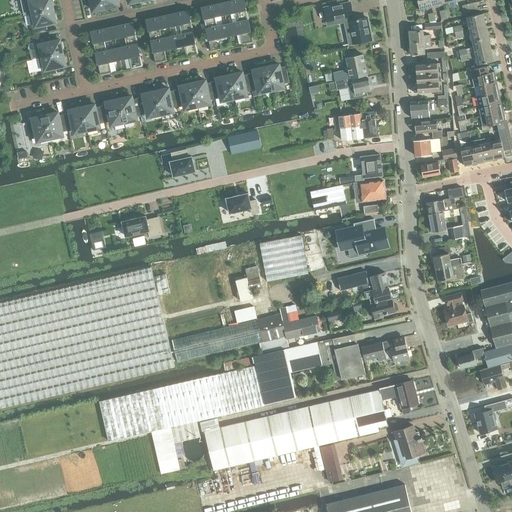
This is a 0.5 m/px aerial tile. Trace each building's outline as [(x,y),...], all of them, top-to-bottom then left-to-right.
[(25,0),(29,14),(53,9),(53,5),(54,5),(53,0),(25,0)] [(104,0),(85,0),(85,1),(91,0),(93,10),(95,10),(96,12),(103,10),(102,8),(106,8),(104,0)] [(104,0),(106,8),(109,7),(110,9),(117,7),(116,5),(119,5),(117,0),(104,0)] [(235,0),(223,3),(225,13),(235,11),(237,22),(248,20),(244,0),(235,0)] [(433,7),(433,5),(431,0),(418,0),(420,9),(427,7),(428,9),(433,7)] [(477,2),(470,3),(472,11),(479,9),(477,2)] [(206,29),(222,25),(220,14),(225,13),(223,3),(202,7),(206,29)] [(372,39),(367,16),(353,19),(352,15),(353,15),(350,3),(324,8),(327,21),(349,16),(355,43),(372,39)] [(465,12),(472,11),(470,3),(463,5),(465,12)] [(57,19),(56,12),(54,12),(53,9),(29,14),(33,32),(47,29),(46,24),(56,21),(56,19),(57,19)] [(168,15),(170,25),(180,23),(182,34),(193,31),(188,10),(168,15)] [(466,24),(467,29),(486,25),(484,13),(468,17),(469,23),(466,24)] [(151,40),(161,38),(159,27),(170,25),(168,15),(146,19),(151,40)] [(237,22),(228,24),(230,35),(240,33),(242,44),(253,41),(248,20),(237,22)] [(133,22),(113,27),(115,37),(124,35),(127,46),(138,43),(136,37),(133,22)] [(228,24),(222,25),(206,29),(211,51),(222,48),(220,37),(230,35),(228,24)] [(473,40),(489,36),(486,25),(467,29),(468,34),(472,33),(473,40)] [(113,27),(91,31),(96,52),(106,50),(104,39),(115,37),(113,27)] [(423,30),(409,31),(410,42),(430,41),(429,35),(423,35),(423,30)] [(182,34),(172,36),(175,47),(184,45),(187,56),(198,53),(193,31),(182,34)] [(34,39),(38,58),(63,52),(62,49),(64,48),(62,41),(61,42),(60,39),(50,42),(49,36),(34,39)] [(172,36),(162,39),(161,38),(151,40),(156,63),(167,60),(164,49),(175,47),(172,36)] [(458,50),(460,56),(492,49),(489,36),(473,40),(475,47),(466,49),(466,48),(458,50)] [(425,48),(431,47),(430,41),(410,42),(412,56),(425,54),(425,48)] [(127,46),(117,48),(119,59),(124,58),(126,69),(131,67),(131,68),(142,66),(138,43),(127,46)] [(106,50),(96,52),(100,75),(112,72),(109,61),(119,59),(117,48),(106,51),(106,50)] [(479,64),(495,60),(492,49),(460,56),(461,61),(477,57),(479,64)] [(63,52),(38,58),(32,59),(35,71),(41,70),(42,76),(57,73),(55,67),(66,65),(65,63),(67,62),(65,55),(64,56),(63,52)] [(346,58),(348,69),(334,72),(333,72),(335,81),(347,78),(367,74),(363,54),(346,58)] [(439,63),(412,65),(413,75),(440,73),(439,63)] [(279,64),(266,67),(271,90),(281,88),(280,84),(289,82),(286,66),(280,67),(279,64)] [(474,87),(479,86),(497,82),(495,71),(490,72),(488,65),(470,70),(474,87)] [(254,72),(249,74),(252,90),(261,88),(261,92),(271,90),(266,67),(253,69),(254,72)] [(242,72),(229,75),(234,98),(244,96),(244,92),(252,90),(249,74),(243,75),(242,72)] [(441,83),(440,73),(413,75),(414,85),(441,83)] [(217,80),(212,82),(215,98),(224,96),(224,100),(234,98),(229,75),(217,77),(217,80)] [(335,81),(336,88),(349,85),(348,80),(347,78),(335,81)] [(371,91),(368,78),(354,81),(353,79),(348,80),(349,85),(349,87),(348,88),(350,99),(368,96),(367,92),(371,91)] [(205,80),(193,83),(198,106),(208,104),(207,100),(215,98),(212,82),(206,83),(205,80)] [(500,92),(497,82),(479,86),(481,95),(482,96),(500,92)] [(180,88),(175,90),(178,106),(187,104),(188,108),(198,106),(193,83),(180,86),(180,88)] [(441,83),(414,85),(414,92),(441,90),(441,83)] [(437,96),(437,99),(448,98),(447,84),(443,85),(444,95),(437,96)] [(318,85),(309,87),(310,93),(320,91),(318,85)] [(169,88),(156,91),(161,114),(171,112),(170,108),(178,106),(175,90),(169,91),(169,88)] [(144,96),(138,98),(142,114),(150,112),(151,116),(161,114),(156,91),(143,94),(144,96)] [(481,95),(476,96),(478,108),(502,102),(500,92),(482,96),(481,95)] [(132,96),(119,99),(124,122),(134,120),(133,116),(142,114),(138,98),(133,99),(132,96)] [(107,104),(101,106),(105,122),(113,120),(114,124),(124,122),(119,99),(106,102),(107,104)] [(409,102),(410,118),(429,117),(428,100),(409,102)] [(504,112),(502,102),(478,108),(481,118),(504,112)] [(95,104),(82,107),(87,130),(97,128),(96,124),(105,122),(101,106),(96,107),(95,104)] [(70,113),(64,114),(68,130),(76,128),(77,132),(87,130),(82,107),(69,110),(70,113)] [(58,112),(45,115),(50,138),(60,136),(59,132),(68,130),(64,114),(59,115),(58,112)] [(340,117),(342,129),(355,127),(362,126),(376,124),(374,112),(340,117)] [(508,121),(506,121),(504,112),(481,118),(482,126),(488,125),(488,126),(497,124),(499,135),(511,133),(508,121)] [(32,118),(33,121),(27,122),(31,138),(40,136),(40,140),(50,138),(45,115),(32,118)] [(300,121),(271,127),(274,141),(285,139),(286,143),(304,139),(303,134),(311,132),(308,120),(300,122),(300,121)] [(437,120),(416,122),(417,133),(438,131),(437,120)] [(343,141),(377,136),(376,124),(362,126),(355,127),(342,129),(343,141)] [(258,130),(228,137),(232,154),(261,147),(258,130)] [(511,149),(511,138),(511,133),(499,135),(500,139),(492,141),(496,160),(507,157),(505,151),(511,149)] [(491,141),(490,137),(481,139),(486,162),(496,160),(492,141),(491,141)] [(416,142),(417,156),(431,155),(431,152),(440,151),(439,139),(416,142)] [(469,141),(471,148),(472,147),(476,164),(486,162),(481,139),(469,141)] [(462,150),(466,167),(476,164),(472,147),(471,148),(462,150)] [(173,160),(170,161),(173,176),(195,171),(192,156),(189,157),(187,149),(171,153),(173,160)] [(443,159),(450,158),(458,157),(456,149),(442,151),(443,159)] [(26,150),(17,152),(18,159),(27,157),(26,150)] [(362,157),(364,174),(355,175),(356,181),(357,181),(365,180),(365,178),(383,175),(381,155),(362,157)] [(458,164),(457,158),(448,160),(450,172),(459,171),(458,164)] [(438,162),(421,165),(423,177),(440,174),(438,162)] [(363,201),(386,198),(384,180),(361,183),(363,201)] [(342,184),(310,191),(314,210),(346,203),(342,184)] [(441,199),(426,202),(428,213),(443,211),(457,208),(455,198),(463,196),(462,187),(448,189),(449,198),(441,199)] [(235,196),(226,198),(230,213),(251,208),(252,213),(259,212),(256,200),(250,201),(248,193),(239,195),(235,196)] [(271,196),(261,198),(263,204),(272,202),(271,196)] [(377,204),(363,205),(364,215),(378,214),(377,204)] [(443,211),(428,213),(432,231),(446,228),(443,211)] [(132,219),(122,221),(126,236),(141,232),(149,231),(150,236),(162,233),(158,217),(147,219),(146,215),(136,218),(132,219)] [(354,225),(335,229),(340,251),(357,247),(358,254),(367,252),(390,247),(385,225),(376,227),(374,218),(353,223),(354,225)] [(191,224),(183,225),(185,233),(192,231),(191,224)] [(462,225),(450,227),(452,238),(470,235),(469,227),(463,228),(462,225)] [(101,231),(90,233),(91,239),(103,236),(101,231)] [(301,235),(260,243),(267,281),(308,273),(301,235)] [(511,251),(502,259),(505,263),(511,262),(511,251)] [(433,256),(436,268),(462,263),(461,257),(450,259),(449,253),(433,256)] [(472,261),(471,254),(463,256),(464,263),(472,261)] [(465,278),(462,263),(436,268),(438,281),(453,278),(453,280),(465,278)] [(164,274),(154,276),(151,266),(150,267),(0,303),(0,407),(174,367),(173,362),(167,336),(157,295),(169,292),(170,291),(166,273),(164,274)] [(248,280),(259,277),(256,266),(245,269),(247,276),(248,280)] [(367,271),(338,279),(341,290),(364,284),(365,291),(375,289),(385,286),(386,289),(390,288),(386,273),(369,277),(367,271)] [(235,279),(241,301),(253,298),(247,276),(235,279)] [(262,286),(259,277),(248,280),(251,289),(262,286)] [(511,281),(480,290),(491,328),(493,336),(496,348),(484,351),(485,357),(488,367),(509,361),(511,360),(511,345),(511,344),(511,343),(511,281)] [(365,291),(364,291),(366,299),(369,298),(371,304),(373,303),(393,298),(390,288),(386,289),(385,286),(375,289),(365,291)] [(464,301),(461,293),(446,298),(447,305),(450,304),(451,309),(444,311),(448,326),(467,320),(467,322),(473,321),(471,313),(466,314),(463,305),(462,302),(464,301)] [(393,298),(373,303),(375,308),(374,309),(375,314),(377,315),(377,318),(385,316),(385,314),(397,311),(397,310),(398,308),(397,304),(395,304),(394,298),(393,298)] [(353,304),(354,311),(363,309),(361,302),(353,304)] [(295,304),(279,307),(280,313),(283,323),(298,319),(295,304)] [(234,311),(220,314),(223,326),(237,323),(256,318),(253,306),(234,311)] [(342,318),(339,308),(326,311),(328,321),(342,318)] [(280,313),(261,318),(266,341),(286,336),(283,323),(280,313)] [(298,319),(283,323),(286,336),(286,338),(320,330),(316,315),(298,319)] [(176,338),(172,339),(177,362),(260,342),(266,341),(261,318),(237,324),(184,336),(176,338)] [(355,333),(341,336),(350,375),(366,371),(359,342),(357,342),(355,333)] [(332,370),(334,379),(350,375),(341,336),(285,349),(261,354),(254,356),(251,357),(252,362),(255,361),(256,365),(192,379),(99,400),(108,440),(151,430),(160,473),(179,468),(173,442),(199,436),(196,420),(201,419),(296,397),(290,372),(322,365),(322,364),(333,361),(335,369),(332,370)] [(266,341),(260,342),(262,352),(288,346),(286,338),(286,336),(266,341)] [(393,339),(362,346),(366,359),(377,357),(378,360),(386,358),(392,357),(393,361),(397,360),(398,362),(400,364),(402,365),(404,365),(406,364),(407,362),(408,360),(408,357),(409,357),(404,336),(393,339)] [(461,368),(477,364),(475,359),(485,357),(484,351),(482,347),(472,349),(473,352),(457,356),(461,368)] [(250,365),(248,357),(223,363),(225,371),(250,365)] [(481,371),(485,385),(496,381),(498,388),(507,386),(502,370),(510,367),(509,363),(481,371)] [(431,375),(418,377),(418,382),(425,381),(425,385),(432,384),(431,375)] [(419,402),(413,378),(383,386),(379,387),(379,390),(382,399),(399,395),(403,413),(409,412),(411,410),(410,407),(411,405),(419,402)] [(388,425),(382,399),(379,390),(219,428),(216,418),(200,422),(211,470),(213,470),(214,471),(379,431),(378,427),(388,425)] [(495,402),(492,403),(484,406),(486,411),(475,414),(474,414),(480,433),(498,428),(492,411),(495,411),(502,408),(507,407),(506,404),(505,399),(495,402)] [(401,437),(402,439),(405,449),(399,451),(403,463),(402,463),(403,465),(405,464),(416,461),(415,455),(416,455),(417,454),(425,452),(421,440),(422,439),(421,437),(417,438),(413,425),(391,431),(392,432),(394,438),(394,439),(401,437)] [(193,438),(191,439),(188,440),(186,442),(185,444),(184,446),(184,449),(184,452),(185,454),(186,456),(188,458),(191,459),(193,460),(196,460),(198,459),(201,458),(203,456),(204,454),(205,452),(205,449),(205,446),(204,444),(203,442),(201,440),(198,439),(196,438),(193,438)] [(335,444),(321,447),(329,481),(343,478),(335,444)] [(511,460),(492,467),(497,482),(501,481),(503,489),(511,485),(511,460)] [(329,511),(412,511),(406,482),(327,501),(329,511)]
